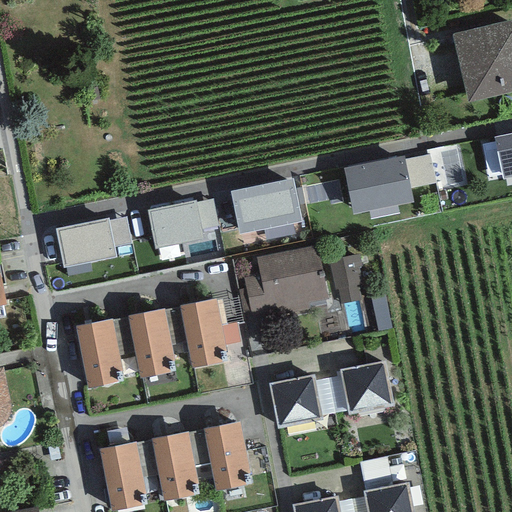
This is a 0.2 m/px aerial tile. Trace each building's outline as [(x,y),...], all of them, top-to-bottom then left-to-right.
[(511,21),(452,35),(467,100),(511,90),(511,21)] [(511,133),(493,138),(503,180),(511,178),(511,133)] [(404,155),(343,168),(353,215),(369,211),(371,219),(399,213),(397,206),(414,202),(410,188),(405,160),(404,155)] [(430,155),(405,160),(410,188),(435,183),(430,155)] [(293,178),(230,191),(239,235),(302,222),(293,178)] [(196,199),(147,210),(155,249),(204,239),(202,231),(196,203),(196,199)] [(213,199),(196,203),(202,231),(218,228),(213,199)] [(108,218),(55,229),(63,268),(116,258),(114,247),(109,221),(108,218)] [(126,218),(109,221),(114,247),(131,243),(126,218)] [(317,245),(256,258),(260,275),(243,279),(245,288),(238,290),(244,316),(252,314),(253,320),(310,308),(308,303),(328,299),(317,245)] [(359,254),(329,260),(335,289),(338,288),(341,304),(359,300),(357,286),(365,284),(359,254)] [(386,295),(371,298),(377,331),(392,328),(386,295)] [(216,299),(179,306),(186,343),(191,368),(227,362),(216,299)] [(179,306),(164,309),(172,346),(186,343),(179,306)] [(164,309),(127,316),(135,358),(140,379),(177,371),(172,346),(164,309)] [(127,316),(112,319),(121,361),(135,358),(127,316)] [(112,319),(74,326),(87,388),(125,380),(121,361),(112,319)] [(385,361),(340,370),(341,376),(347,411),(348,416),(394,407),(385,361)] [(0,367),(0,427),(5,423),(8,418),(10,411),(11,406),(3,367),(0,367)] [(313,375),(269,384),(277,429),(322,420),(321,416),(315,380),(313,375)] [(341,376),(315,380),(321,416),(347,411),(341,376)] [(240,422),(203,429),(210,464),(215,491),(253,484),(240,422)] [(203,429),(188,432),(195,467),(210,464),(203,429)] [(188,432),(151,439),(157,475),(162,501),(200,494),(195,467),(188,432)] [(151,439),(135,442),(142,477),(157,475),(151,439)] [(135,442),(99,449),(111,511),(147,505),(142,477),(135,442)] [(386,457),(360,462),(366,491),(392,486),(386,457)] [(366,491),(363,492),(364,498),(366,511),(413,511),(408,483),(392,486),(366,491)] [(336,497),(292,506),(292,511),(339,511),(338,503),(336,497)] [(366,511),(364,498),(338,503),(339,511),(366,511)]
